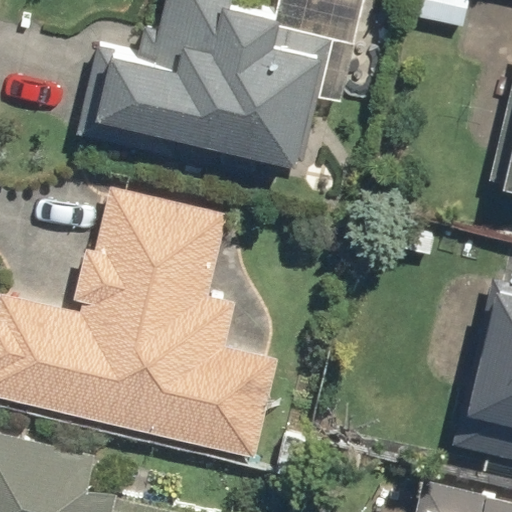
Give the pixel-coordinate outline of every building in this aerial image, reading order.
[(92,38),(70,126),(248,169),(253,147),(287,155),(303,91),(335,99),(359,0),(152,0),(140,50),(92,38)] [(511,55),(483,175),(511,181),(511,55)] [(0,283),(0,392),(249,452),(273,350),(222,338),(233,293),(206,286),(225,206),(100,176),(70,300),(0,283)] [(511,276),(483,270),(444,438),(511,453),(511,276)] [(90,448),(0,427),(0,511),(210,511),(82,482),(90,448)] [(511,511),(511,494),(418,471),(407,511),(511,511)]
